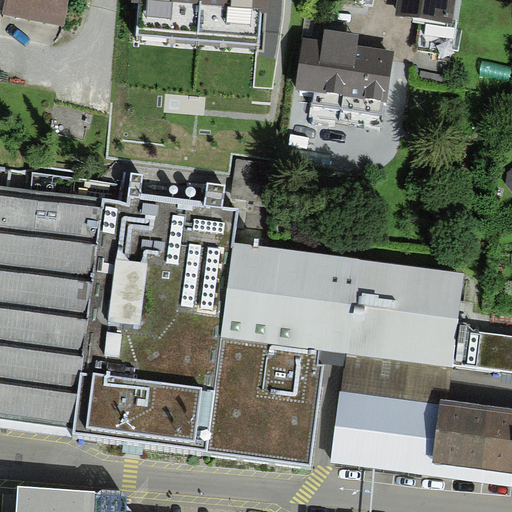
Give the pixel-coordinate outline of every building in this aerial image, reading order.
[(0,0),(0,7),(5,8),(4,12),(64,25),(69,0),(0,0)] [(133,0),(134,2),(140,2),(137,37),(258,47),(262,0),(133,0)] [(398,0),(397,17),(419,20),(415,50),(454,55),(458,18),(453,18),(455,0),(398,0)] [(324,29),(322,40),(302,37),(294,89),(315,92),(311,122),(382,132),(393,52),(357,46),(359,34),(324,29)] [(276,167),(238,162),(233,200),(271,205),(276,167)] [(511,378),(511,342),(459,336),(467,279),(234,249),(238,214),(224,212),(226,190),(209,188),(206,206),(139,197),(141,182),(135,181),(131,212),(106,209),(105,218),(0,204),(0,430),(72,440),(311,471),(313,462),(327,464),(510,487),(511,479),(511,478),(511,414),(445,406),(449,371),(511,378)] [(124,511),(126,491),(19,486),(17,511),(124,511)]
